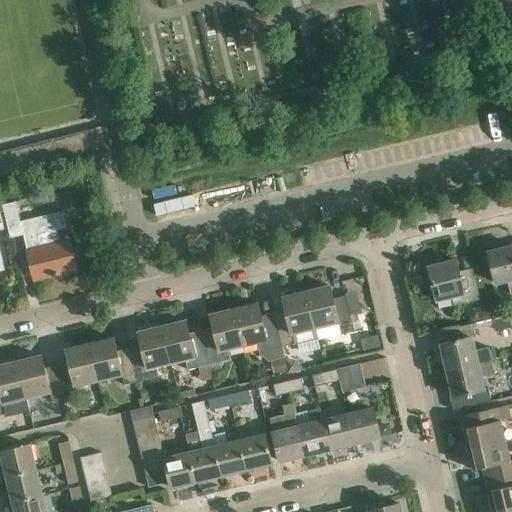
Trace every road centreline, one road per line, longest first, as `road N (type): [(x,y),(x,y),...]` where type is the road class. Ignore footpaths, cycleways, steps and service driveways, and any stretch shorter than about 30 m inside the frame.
road 1 (residential): [(430,461),(376,235)]
road 2 (residential): [(150,288),(376,235)]
road 3 (residential): [(228,511),(430,461)]
road 4 (residential): [(0,326),(150,288)]
road 5 (residential): [(114,138),(150,288)]
road 6 (residential): [(376,235),(511,203)]
